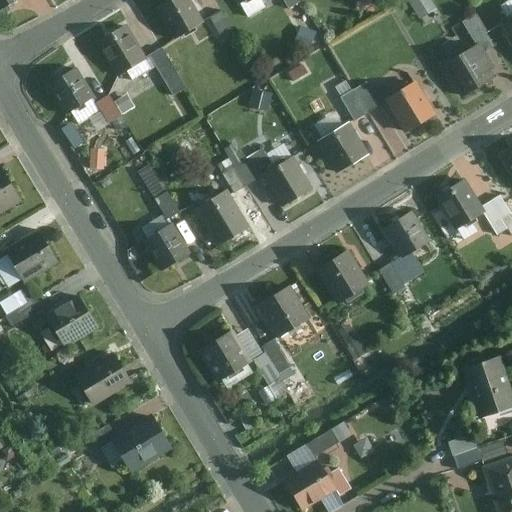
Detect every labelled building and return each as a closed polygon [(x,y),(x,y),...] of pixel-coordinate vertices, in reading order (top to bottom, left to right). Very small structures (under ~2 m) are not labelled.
[(0,0),(0,14),(23,0),(0,0)] [(205,26),(190,0),(173,0),(159,8),(178,41),(205,26)] [(256,0),(236,0),(242,9),(256,0)] [(301,4),(298,0),(280,0),(288,12),(301,4)] [(377,0),(360,0),(359,10),(376,12),(377,0)] [(433,6),(429,0),(409,0),(419,15),(433,6)] [(511,11),(498,20),(511,44),(511,11)] [(492,43),(473,12),(459,20),(479,51),(492,43)] [(235,35),(223,13),(209,21),(221,43),(235,35)] [(147,62),(127,28),(98,45),(119,79),(147,62)] [(494,78),(472,42),(442,60),(463,96),(494,78)] [(187,90),(164,50),(151,58),(174,97),(187,90)] [(283,76),(288,85),(303,76),(299,68),(283,76)] [(94,102),(75,72),(51,88),(70,118),(94,102)] [(435,114),(414,78),(385,96),(406,131),(435,114)] [(364,79),(351,87),(365,111),(378,103),(364,79)] [(365,111),(351,87),(339,95),(353,118),(365,111)] [(134,109),(127,98),(118,103),(124,114),(134,109)] [(122,119),(109,100),(97,108),(110,127),(122,119)] [(314,123),(320,133),(340,122),(335,112),(314,123)] [(368,155),(347,120),(318,138),(339,172),(368,155)] [(221,149),(227,159),(243,185),(261,173),(273,166),(261,146),(243,157),(234,142),(221,149)] [(511,147),(499,155),(511,175),(511,147)] [(311,188),(291,154),(273,166),(261,173),(281,205),(311,188)] [(103,172),(104,156),(90,155),(89,170),(103,172)] [(243,185),(227,159),(215,166),(232,192),(243,185)] [(0,211),(21,199),(1,165),(0,165),(0,211)] [(485,210),(464,176),(433,196),(454,230),(485,210)] [(249,225),(225,187),(191,207),(215,246),(249,225)] [(177,210),(164,189),(152,196),(165,217),(177,210)] [(502,200),(485,210),(499,231),(505,227),(499,217),(509,212),(502,200)] [(429,242),(409,208),(380,225),(399,259),(429,242)] [(511,235),(511,217),(509,212),(499,217),(505,227),(511,236),(511,235)] [(187,254),(168,222),(140,238),(159,270),(187,254)] [(3,247),(25,283),(58,262),(37,227),(3,247)] [(367,283),(345,247),(312,266),(334,302),(367,283)] [(401,285),(387,263),(377,269),(391,291),(401,285)] [(306,318),(286,285),(255,304),(275,337),(306,318)] [(1,306),(5,314),(36,296),(31,288),(1,306)] [(43,312),(64,347),(98,326),(77,291),(43,312)] [(36,296),(5,314),(12,326),(43,308),(36,296)] [(362,353),(345,324),(336,330),(353,359),(362,353)] [(249,359),(229,327),(195,349),(215,381),(249,359)] [(273,345),(261,352),(275,375),(287,367),(273,345)] [(76,373),(95,404),(132,381),(113,351),(76,373)] [(261,352),(249,359),(263,382),(275,375),(261,352)] [(511,404),(511,400),(497,354),(461,366),(477,416),(511,404)] [(287,367),(275,375),(292,402),(304,395),(287,367)] [(112,436),(132,472),(173,449),(152,413),(112,436)] [(249,424),(244,414),(239,416),(245,427),(249,424)] [(342,422),(306,444),(313,456),(349,434),(342,422)] [(108,424),(83,437),(89,447),(113,433),(108,424)] [(472,434),(448,441),(456,467),(480,459),(472,434)] [(365,436),(352,445),(361,458),(374,450),(365,436)] [(505,455),(500,441),(478,449),(483,463),(505,455)] [(511,511),(511,453),(479,465),(495,511),(511,511)] [(282,479),(299,509),(334,489),(316,459),(282,479)]
